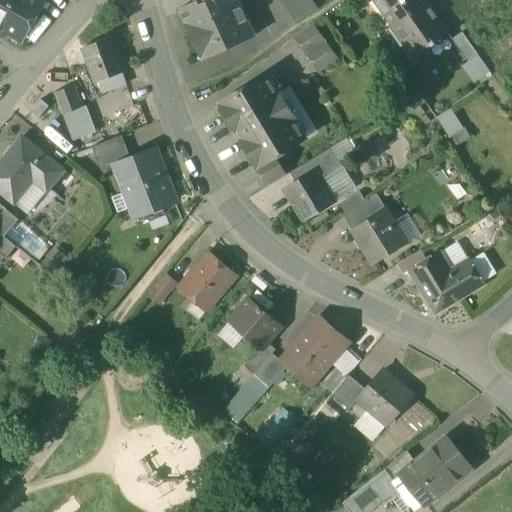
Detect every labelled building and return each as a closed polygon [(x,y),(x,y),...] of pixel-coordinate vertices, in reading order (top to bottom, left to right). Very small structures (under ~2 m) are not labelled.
[(0,0),(0,27),(22,40),(43,4),(35,0),(0,0)] [(254,37),(239,4),(220,12),(214,0),(210,0),(198,6),(196,1),(179,9),(202,60),(254,37)] [(237,0),(214,0),(220,12),(239,4),(237,0)] [(278,0),(295,25),(316,10),(309,0),(278,0)] [(353,0),(359,8),(370,1),(368,0),(353,0)] [(374,0),(393,27),(427,3),(424,0),(374,0)] [(447,33),(427,3),(393,27),(414,56),(430,45),(431,46),(435,44),(434,42),(447,33)] [(293,39),(318,73),(337,60),(313,25),(293,39)] [(451,40),(467,62),(478,55),(462,32),(451,40)] [(98,82),(102,94),(124,86),(120,74),(124,72),(110,38),(81,50),(94,84),(98,82)] [(478,55),(467,62),(461,67),(473,84),(490,73),(478,55)] [(257,166),(258,167),(275,157),(304,139),(293,121),(295,120),(279,94),(277,95),(266,77),(220,105),(257,166)] [(290,87),(279,94),(295,120),(293,121),(304,139),(317,131),(290,87)] [(55,95),(63,115),(81,109),(73,88),(55,95)] [(30,112),(38,119),(48,108),(40,101),(30,112)] [(63,115),(73,142),(96,133),(86,107),(81,109),(63,115)] [(451,137),(464,129),(451,109),(437,118),(448,139),(451,137)] [(464,129),(451,137),(456,147),(471,139),(465,128),(464,129)] [(92,147),(101,172),(115,167),(114,165),(130,159),(121,136),(92,147)] [(0,163),(0,192),(14,204),(33,181),(34,179),(48,190),(63,172),(21,137),(0,163)] [(338,165),(342,163),(356,154),(347,138),(329,149),(338,165)] [(289,174),(294,183),(314,171),(318,177),(338,165),(329,149),(289,174)] [(164,213),(162,207),(174,202),(154,150),(130,159),(114,165),(115,167),(125,193),(131,209),(134,218),(147,213),(149,219),(164,213)] [(254,168),(266,188),(286,175),(275,157),(258,167),(257,166),(254,168)] [(342,163),(338,165),(318,177),(333,201),(356,187),(342,163)] [(283,190),(302,220),(333,201),(318,177),(314,171),(294,183),(283,190)] [(34,179),(33,181),(46,192),(48,190),(34,179)] [(33,181),(14,204),(27,215),(46,192),(33,181)] [(339,204),(345,214),(366,202),(359,191),(339,204)] [(131,209),(125,193),(112,198),(118,214),(131,209)] [(342,216),(351,230),(386,209),(377,195),(366,202),(345,214),(342,216)] [(0,234),(4,237),(18,220),(5,209),(0,215),(0,234)] [(351,230),(372,265),(405,245),(392,225),(394,223),(393,222),(386,209),(351,230)] [(393,222),(394,223),(392,225),(405,245),(421,235),(408,213),(393,222)] [(0,254),(5,259),(15,247),(4,237),(0,234),(0,254)] [(458,242),(440,253),(447,265),(450,263),(455,271),(470,262),(458,242)] [(70,261),(55,248),(42,264),(56,277),(70,261)] [(397,265),(402,275),(409,271),(426,261),(420,251),(397,265)] [(193,301),(206,312),(237,276),(208,252),(178,288),(193,301)] [(409,271),(434,312),(482,283),(470,262),(455,271),(450,263),(447,265),(440,253),(426,261),(409,271)] [(484,253),(470,262),(482,283),(497,274),(484,253)] [(149,296),(159,305),(176,284),(166,275),(149,296)] [(260,346),(262,347),(266,342),(280,326),(249,299),(231,320),(247,334),(260,346)] [(206,312),(193,301),(185,310),(198,321),(206,312)] [(234,350),(247,334),(231,320),(218,336),(234,350)] [(292,372),(309,387),(329,364),(343,348),(345,346),(316,321),(280,362),(286,367),(292,372)] [(50,344),(45,339),(37,336),(32,347),(46,353),(50,344)] [(242,366),(253,376),(271,355),(275,350),(266,342),(262,347),(260,346),(242,366)] [(175,348),(161,347),(159,363),(173,364),(175,348)] [(359,362),(343,348),(329,364),(336,370),(346,378),(359,362)] [(267,388),(278,376),(286,367),(280,362),(271,355),(253,376),(267,388)] [(239,391),(253,376),(242,366),(229,382),(239,391)] [(292,372),(286,367),(278,376),(284,382),(292,372)] [(332,394),(346,378),(336,370),(323,386),(332,394)] [(370,409),(388,424),(412,397),(382,371),(365,391),(357,400),(368,410),(370,409)] [(253,376),(239,391),(221,412),(237,425),(268,389),(267,388),(253,376)] [(331,396),(348,410),(357,400),(365,391),(348,376),(331,396)] [(423,423),(431,416),(419,399),(402,412),(410,423),(418,417),(423,423)] [(339,417),(326,405),(320,412),(333,423),(339,417)] [(370,409),(368,410),(353,428),(371,443),(388,424),(370,409)] [(403,473),(404,474),(415,487),(411,491),(423,505),(423,506),(470,469),(446,438),(416,463),(403,473)] [(321,455),(307,442),(291,459),(304,472),(321,455)] [(384,470),(393,482),(404,474),(403,473),(416,463),(407,452),(384,470)] [(342,504),(348,511),(369,511),(388,497),(397,490),(392,483),(393,482),(384,470),(353,494),(342,504)] [(413,511),(414,511),(423,505),(411,491),(415,487),(404,474),(393,482),(392,483),(397,490),(410,508),(413,511)] [(397,490),(388,497),(399,511),(404,511),(410,508),(397,490)]
